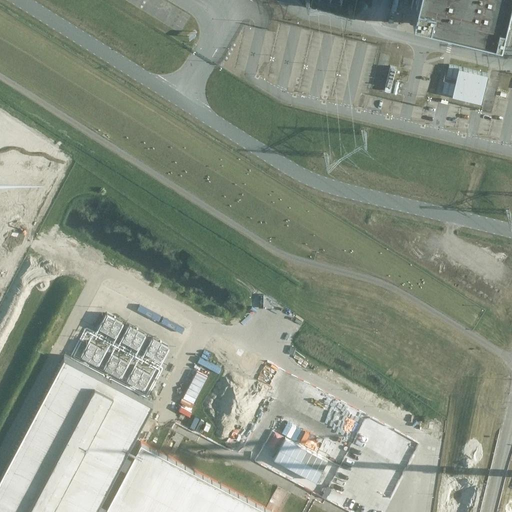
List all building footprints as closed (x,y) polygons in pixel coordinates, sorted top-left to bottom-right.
[(416,0),(415,9),(502,29),(508,0),(416,0)] [(481,101),(487,74),(449,65),(443,92),(481,101)] [(100,327),(114,335),(122,321),(107,313),(100,327)] [(122,339),(137,347),(144,333),(130,325),(122,339)] [(145,351),(160,359),(168,346),(153,337),(145,351)] [(82,355),(97,363),(104,349),(89,341),(82,355)] [(105,367),(120,375),(127,361),(112,353),(105,367)] [(129,457),(125,455),(153,401),(64,355),(0,476),(0,511),(279,511),(142,440),(132,458),(129,457)] [(128,379),(142,387),(150,373),(135,365),(128,379)]
